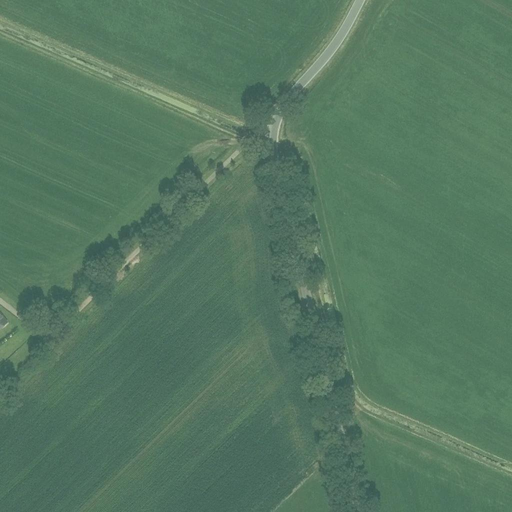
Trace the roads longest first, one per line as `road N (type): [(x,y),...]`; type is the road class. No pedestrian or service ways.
road 1 (unclassified): [(357,511),(266,128)]
road 2 (unclassified): [(45,337),(266,128)]
road 3 (unclassified): [(266,128),(359,0)]
